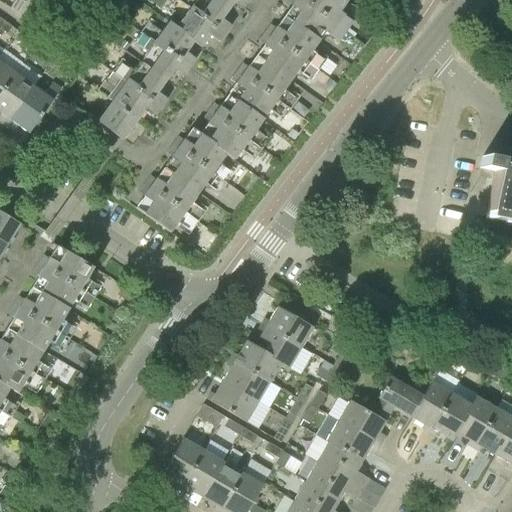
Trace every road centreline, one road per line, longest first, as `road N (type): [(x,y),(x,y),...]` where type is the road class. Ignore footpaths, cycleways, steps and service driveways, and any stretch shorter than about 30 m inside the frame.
road 1 (residential): [(14,180),(44,133),(73,120),(145,166),(267,0)]
road 2 (residential): [(194,300),(245,278),(423,52)]
road 3 (residential): [(194,300),(14,180)]
road 4 (residential): [(93,478),(98,432),(194,300)]
